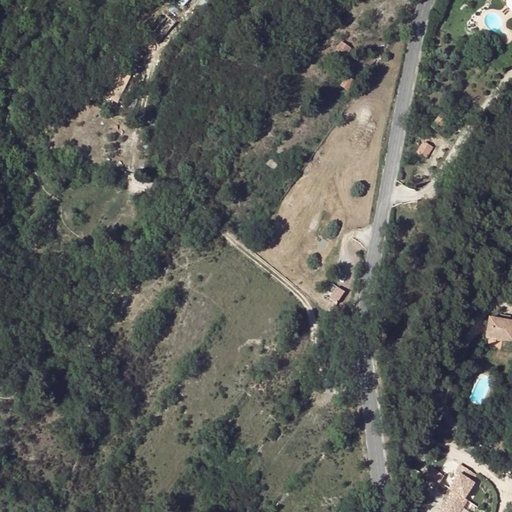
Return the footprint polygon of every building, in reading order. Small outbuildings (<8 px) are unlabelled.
[(330,60),(339,65),(340,66),(351,48),(342,42),(330,60)] [(330,60),(326,66),(335,72),(339,65),(330,60)] [(347,76),(341,85),(348,91),(355,82),(352,80),(354,77),(352,75),(350,78),(347,76)] [(113,81),(106,97),(118,102),(125,86),(113,81)] [(442,112),(434,123),(442,128),(443,127),(445,128),(451,121),(448,119),(449,118),(442,112)] [(416,153),(425,159),(432,147),(424,142),(416,153)] [(266,164),(275,170),(278,165),(270,159),(266,164)] [(338,287),(331,299),(338,303),(346,291),(338,287)] [(511,311),(502,311),(492,309),(489,329),(511,332),(511,311)] [(476,475),(460,465),(456,472),(459,474),(450,489),(452,491),(465,499),(475,483),(472,482),(476,475)] [(436,489),(445,475),(432,467),(423,481),(436,489)] [(465,499),(452,491),(439,511),(440,511),(460,511),(468,500),(465,499)]
